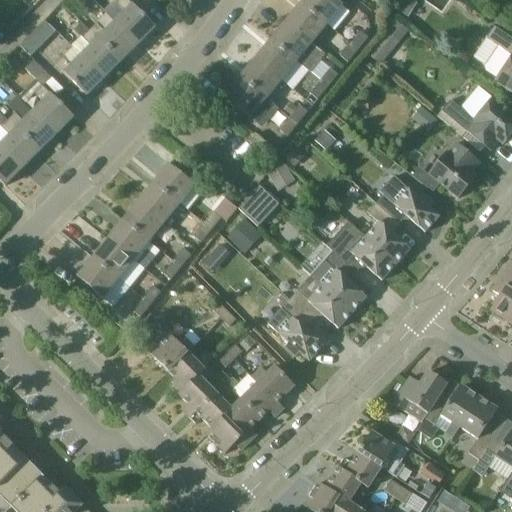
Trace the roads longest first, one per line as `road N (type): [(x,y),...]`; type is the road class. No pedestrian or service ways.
road 1 (residential): [(225,511),(10,311),(0,278)]
road 2 (residential): [(0,273),(10,244),(214,30)]
road 3 (residential): [(232,511),(422,317)]
road 4 (residential): [(422,317),(511,202)]
